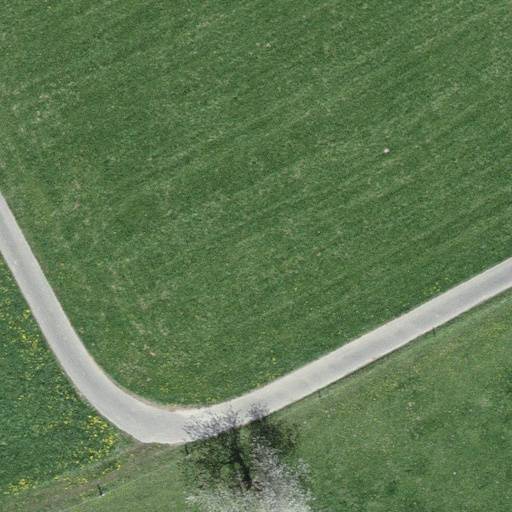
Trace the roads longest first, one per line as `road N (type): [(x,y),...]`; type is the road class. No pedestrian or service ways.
road 1 (track): [(511,271),(265,402),(176,429),(140,420),(97,389),(0,222)]
road 2 (track): [(176,429),(140,461),(18,511)]
